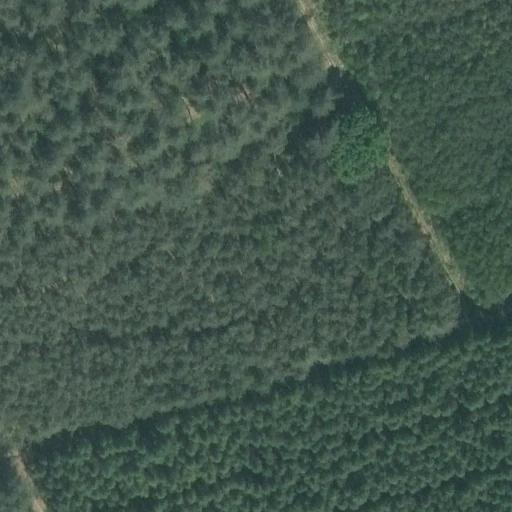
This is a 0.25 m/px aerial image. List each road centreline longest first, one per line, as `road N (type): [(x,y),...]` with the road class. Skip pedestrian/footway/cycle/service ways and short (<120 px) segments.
road 1 (track): [(511,304),(0,446)]
road 2 (track): [(468,316),(296,0)]
